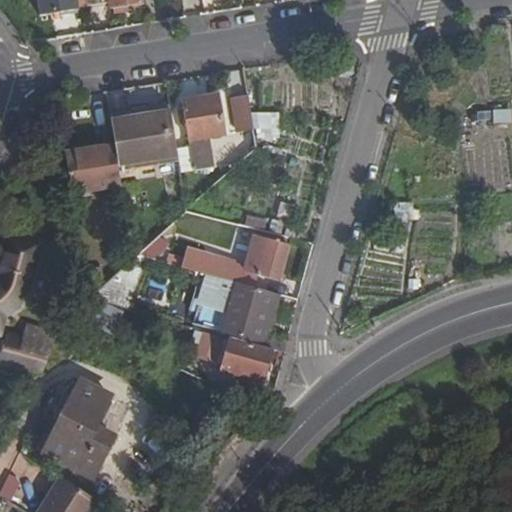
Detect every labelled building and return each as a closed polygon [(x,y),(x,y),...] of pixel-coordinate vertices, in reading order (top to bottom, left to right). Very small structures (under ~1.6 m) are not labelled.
[(76,0),(78,8),(109,3),(111,8),(141,3),(140,0),(76,0)] [(211,139),(226,136),(218,96),(183,102),(194,170),(215,167),(211,139)] [(249,96),(233,99),(237,128),(241,134),(255,131),(249,96)] [(349,104),(340,102),(337,111),(345,114),(349,104)] [(179,156),(171,111),(111,121),(115,147),(116,155),(118,166),(179,156)] [(494,113),(485,114),(487,124),(495,123),(494,113)] [(499,114),(501,125),(508,124),(507,113),(499,114)] [(115,147),(67,156),(74,195),(122,187),(118,166),(116,155),(115,147)] [(262,231),(272,234),(273,228),(263,225),(262,231)] [(245,268),(245,270),(260,275),(280,280),(289,246),(253,236),(245,268)] [(0,335),(0,336),(6,313),(19,302),(27,288),(40,245),(12,237),(3,272),(0,277),(0,335)] [(245,268),(186,252),(182,269),(204,275),(256,289),(260,275),(245,270),(245,268)] [(125,309),(169,266),(138,258),(133,262),(92,299),(125,309)] [(262,341),(275,294),(256,289),(204,275),(191,322),(262,341)] [(119,318),(97,307),(88,325),(110,336),(119,318)] [(80,333),(85,324),(75,319),(68,328),(80,333)] [(2,365),(39,375),(52,350),(56,341),(60,336),(29,328),(26,340),(10,336),(2,365)] [(274,351),(285,354),(289,339),(268,333),(264,348),(274,351)] [(274,351),(264,348),(229,338),(221,370),(233,374),(232,379),(247,384),(249,379),(264,383),(274,351)] [(44,453),(92,479),(113,440),(95,430),(113,397),(81,381),(44,453)] [(5,445),(15,424),(0,420),(0,453),(1,454),(5,445)] [(93,511),(99,502),(61,478),(39,511),(93,511)]
